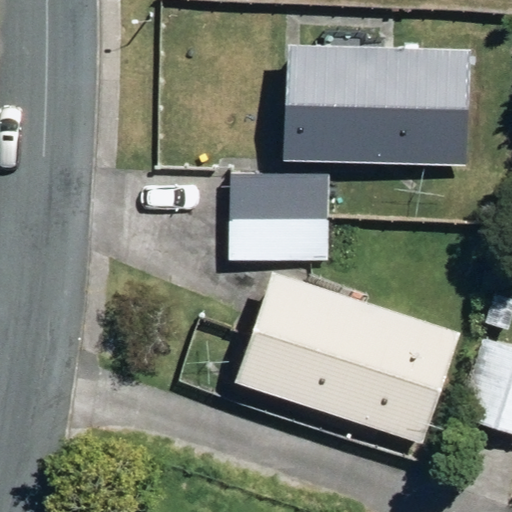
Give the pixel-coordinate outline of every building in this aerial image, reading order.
[(295,150),(473,159),(479,39),(301,32),(295,150)] [(233,253),(330,254),(332,166),(234,165),(233,253)] [(246,371),(430,437),(469,325),(285,261),(246,371)] [(493,315),(511,320),(511,319),(511,290),(501,287),(493,315)] [(511,330),(492,323),(460,413),(511,432),(511,330)]
